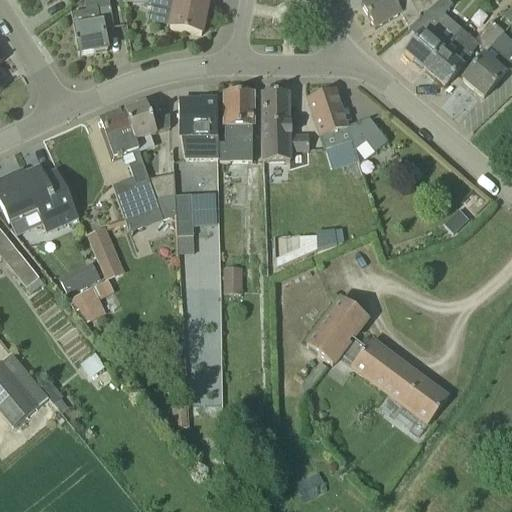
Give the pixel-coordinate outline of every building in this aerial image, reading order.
[(78,57),(106,52),(103,31),(113,30),(107,0),(103,0),(84,3),(86,12),(71,14),(78,57)] [(145,0),(144,8),(171,14),(168,31),(200,38),(207,7),(175,0),(174,0),(145,0)] [(372,0),(360,7),(374,31),(399,16),(408,31),(442,0),(372,0)] [(403,56),(423,73),(460,31),(443,17),(452,7),(443,0),(442,0),(408,31),(417,40),(403,56)] [(503,34),(490,23),(473,43),(479,47),(486,54),(491,47),(501,36),(503,34)] [(479,47),(473,43),(460,31),(423,73),(443,90),(479,47)] [(511,45),(501,36),(491,47),(486,54),(461,82),(483,100),(508,71),(511,75),(511,45)] [(352,143),(355,153),(366,145),(374,154),(386,145),(368,121),(345,129),(333,94),(307,103),(320,140),(324,152),(325,151),(352,143)] [(218,164),(229,164),(251,164),(251,95),(224,95),(223,147),(218,147),(218,164)] [(289,156),(310,155),(309,139),(294,139),(294,125),(288,125),(288,95),(262,96),(263,165),(289,165),(289,156)] [(199,102),(177,103),(177,137),(179,137),(183,161),(217,161),(217,137),(216,137),(215,100),(199,100),(199,102)] [(156,139),(154,135),(168,130),(168,116),(151,122),(144,105),(123,113),(138,155),(154,149),(151,140),(156,139)] [(129,236),(176,219),(175,198),(155,202),(148,181),(138,155),(123,113),(99,122),(112,161),(120,158),(124,169),(128,168),(133,182),(112,190),(129,236)] [(36,213),(46,234),(77,220),(56,173),(42,179),(38,170),(22,177),(23,178),(5,186),(3,182),(0,182),(0,207),(8,225),(36,213)] [(175,198),(173,175),(148,181),(155,202),(175,198)] [(175,198),(176,219),(177,255),(193,254),(192,227),(215,226),(214,196),(175,198)] [(458,213),(443,227),(453,238),(468,223),(458,213)] [(87,238),(106,285),(124,277),(104,231),(87,238)] [(343,245),(342,231),(334,232),(336,247),(343,245)] [(0,260),(25,292),(38,281),(0,233),(0,260)] [(297,240),(298,251),(275,260),(276,269),(316,253),(315,239),(297,240)] [(91,266),(76,274),(84,291),(99,283),(91,266)] [(242,276),(224,276),(224,297),(242,298),(242,276)] [(105,285),(66,304),(78,318),(100,307),(97,300),(110,294),(105,285)] [(335,369),(341,362),(351,370),(427,427),(447,401),(370,344),(364,352),(354,344),(370,322),(340,300),(306,346),(335,369)] [(40,391),(10,356),(0,364),(0,417),(11,431),(48,401),(40,391)] [(48,401),(54,408),(62,400),(49,384),(40,391),(48,401)] [(172,406),(173,431),(188,430),(187,405),(172,406)]
